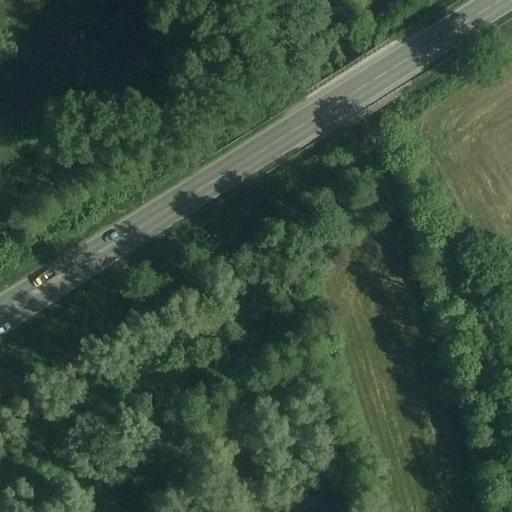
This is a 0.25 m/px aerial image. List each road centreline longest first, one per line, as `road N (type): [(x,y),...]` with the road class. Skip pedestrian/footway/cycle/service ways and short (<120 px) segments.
road 1 (primary): [(285,145),(0,319)]
road 2 (primary): [(285,145),(509,0)]
